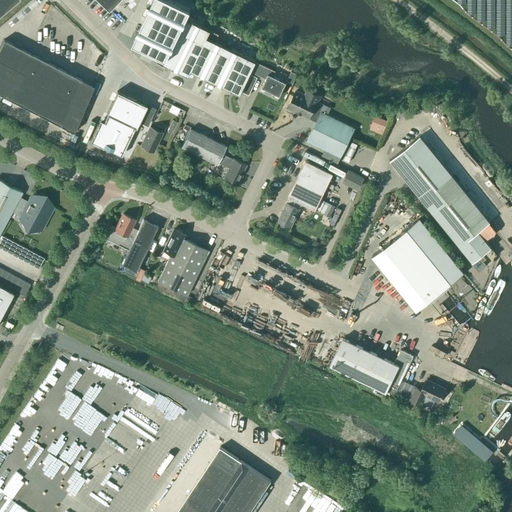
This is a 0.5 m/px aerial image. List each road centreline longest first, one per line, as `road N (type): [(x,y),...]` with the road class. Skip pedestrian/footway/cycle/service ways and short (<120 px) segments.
road 1 (unclassified): [(66,0),(154,86),(278,144),(232,239)]
road 2 (unclassified): [(0,383),(101,185)]
road 3 (track): [(511,91),(398,0)]
road 4 (unclassified): [(232,239),(147,197),(101,185)]
road 5 (unclassified): [(335,287),(383,184),(403,189)]
